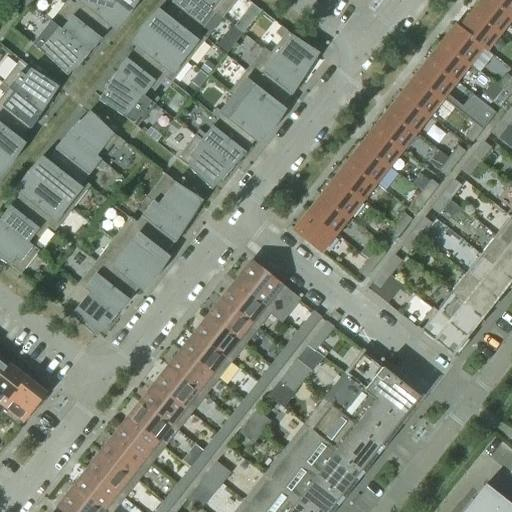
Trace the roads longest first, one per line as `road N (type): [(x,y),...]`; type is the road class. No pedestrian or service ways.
road 1 (residential): [(473,403),(236,215)]
road 2 (residential): [(236,215),(369,49)]
road 3 (residential): [(104,380),(236,215)]
road 4 (residential): [(0,511),(104,380)]
road 5 (residential): [(386,511),(473,403)]
road 6 (residential): [(104,380),(0,298)]
